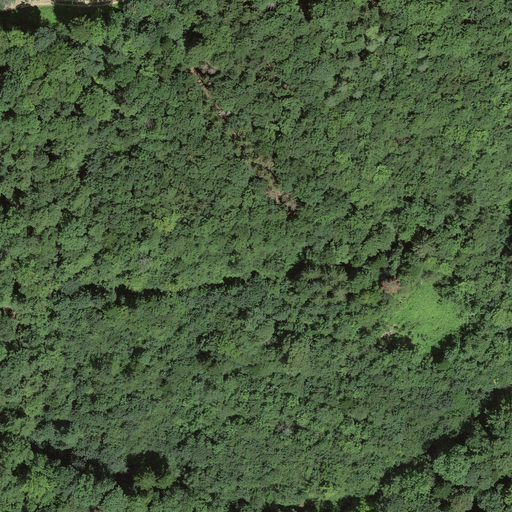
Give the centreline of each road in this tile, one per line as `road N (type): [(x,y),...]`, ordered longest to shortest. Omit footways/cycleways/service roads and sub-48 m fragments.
road 1 (track): [(511,202),(441,212),(263,271),(0,299)]
road 2 (track): [(0,441),(149,472),(255,509),(340,509)]
road 3 (track): [(509,393),(198,375)]
road 4 (track): [(335,511),(511,391)]
